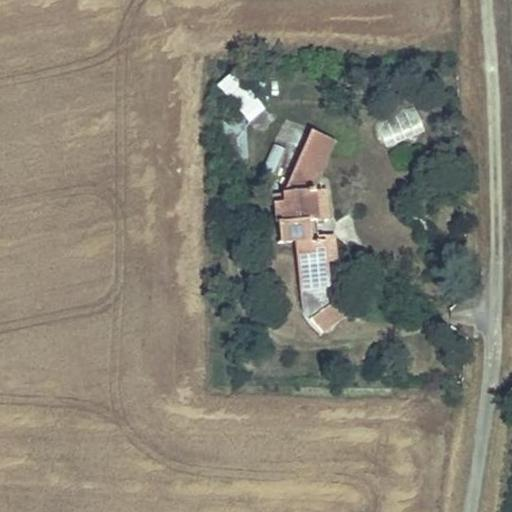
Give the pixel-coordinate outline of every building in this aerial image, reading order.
[(245,125),(265,112),(237,71),(218,85),(245,125)] [(417,113),(380,125),(387,146),(424,133),(417,113)] [(244,123),(228,124),(231,158),(247,157),(244,123)] [(299,307),(304,317),(334,299),(332,293),(330,233),(315,233),(314,218),(319,218),(319,184),(340,138),(317,127),(288,191),(279,191),(281,237),(298,237),(299,307)] [(276,179),(285,150),(271,146),(262,175),(276,179)] [(334,299),(304,317),(312,329),(348,307),(341,295),(334,299)]
